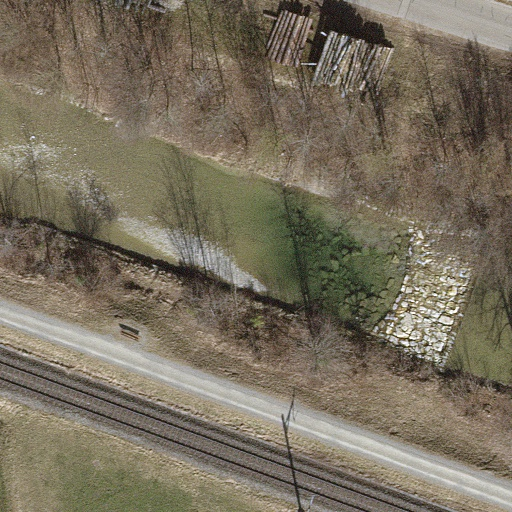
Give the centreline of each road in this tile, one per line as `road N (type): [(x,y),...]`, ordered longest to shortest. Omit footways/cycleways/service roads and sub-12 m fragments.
road 1 (track): [(0,310),(511,498)]
road 2 (residential): [(379,0),(511,41)]
